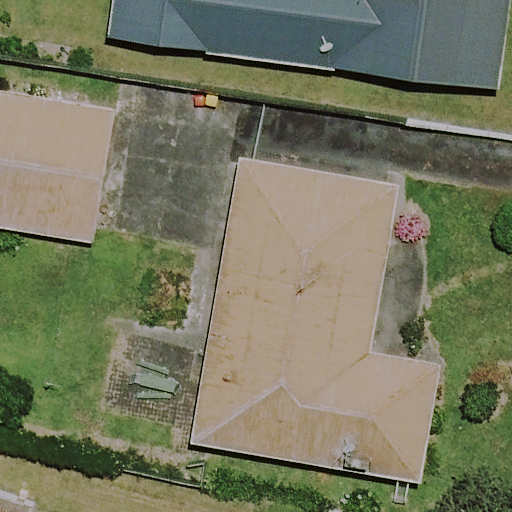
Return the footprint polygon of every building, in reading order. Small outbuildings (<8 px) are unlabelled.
[(108,0),(104,38),(491,90),(502,0),(108,0)] [(107,110),(0,91),(0,229),(83,244),(107,110)] [(391,183),(232,156),(184,439),(413,478),(432,365),(362,353),(391,183)] [(98,363),(84,420),(166,440),(180,383),(98,363)] [(21,511),(23,506),(0,498),(0,511),(21,511)]
